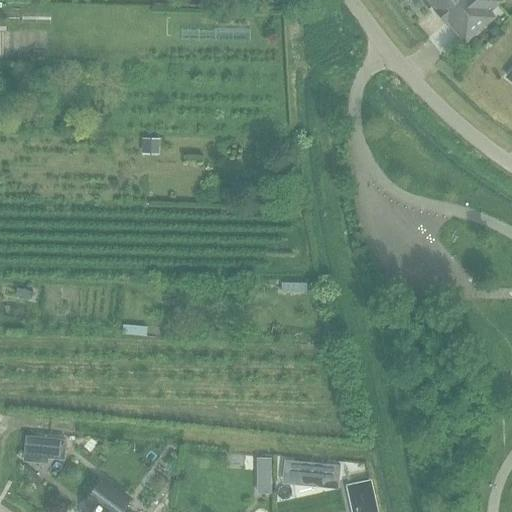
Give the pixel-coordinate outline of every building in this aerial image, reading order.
[(431,0),(437,7),(435,9),(445,22),(448,20),(464,39),(491,16),(486,10),(498,0),(431,0)] [(32,50),(32,63),(44,63),(45,50),(32,50)] [(141,139),(141,154),(157,155),(157,140),(141,139)] [(318,275),(303,276),(303,283),(303,285),(318,285),(318,283),(318,275)] [(16,289),(15,295),(31,299),(32,292),(16,289)] [(123,323),(122,333),(146,335),(147,325),(123,323)] [(26,436),(24,457),(64,461),(66,440),(26,436)] [(271,458),(257,458),(257,470),(271,470),(271,458)] [(97,509),(95,511),(122,511),(120,510),(128,499),(103,480),(87,500),(96,507),(95,508),(97,509)] [(375,511),(369,485),(346,490),(350,511),(375,511)]
